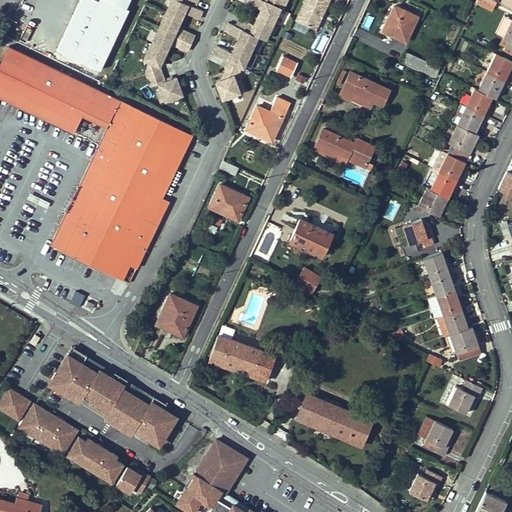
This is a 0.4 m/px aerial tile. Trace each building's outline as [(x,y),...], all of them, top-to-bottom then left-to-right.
[(171,0),(144,59),(150,62),(145,71),(148,78),(151,86),(159,83),(161,89),(156,91),(161,102),(182,94),(176,77),(164,81),(159,66),(170,43),(184,49),(192,34),(177,27),(184,12),(199,18),(202,10),(194,7),(197,0),(171,0)] [(265,39),(280,8),(282,9),(286,0),(247,0),(246,2),(261,9),(254,24),(239,18),(236,26),(228,22),(224,30),(238,37),(231,52),(217,45),(213,54),(228,60),(224,67),(225,71),(228,77),(221,79),(216,81),(222,98),(244,90),(240,79),(236,81),(233,75),(237,73),(241,66),(243,67),(257,36),(265,39)] [(328,0),(304,0),(295,20),(315,29),(328,0)] [(495,0),(494,0),(476,0),(476,2),(491,9),(495,0)] [(511,0),(502,0),(501,3),(511,8),(511,0)] [(394,6),(382,30),(405,40),(417,16),(394,6)] [(505,47),(511,50),(511,19),(503,37),(509,40),(505,47)] [(322,51),(327,35),(320,33),(315,49),(322,51)] [(505,47),(509,40),(503,37),(500,44),(505,47)] [(91,260),(124,276),(133,258),(138,246),(142,240),(144,235),(192,134),(9,45),(0,63),(0,93),(69,127),(79,107),(113,124),(82,186),(87,189),(73,218),(68,219),(57,243),(55,246),(89,263),(91,260)] [(433,76),(437,67),(405,51),(401,60),(433,76)] [(511,62),(511,61),(495,53),(486,71),(508,81),(511,72),(511,71),(508,70),(511,62)] [(282,56),(276,69),(291,76),(297,63),(282,56)] [(300,69),(293,85),(299,87),(306,71),(300,69)] [(382,105),(389,89),(350,71),(339,95),(349,100),(350,98),(371,107),(373,101),(382,105)] [(492,96),(495,97),(499,89),(503,90),(508,81),(486,71),(478,89),(492,96)] [(491,106),(487,104),(492,96),(478,89),(474,87),(465,105),(486,116),(491,106)] [(52,240),(57,243),(68,219),(73,218),(87,189),(82,186),(113,124),(79,107),(69,127),(0,93),(0,98),(73,134),(82,115),(106,127),(52,240)] [(283,117),(290,102),(276,96),(270,111),(257,105),(246,129),(255,133),(256,130),(273,138),(282,117),(283,117)] [(240,97),(235,113),(243,115),(248,100),(240,97)] [(465,105),(461,103),(452,121),(456,123),(465,105)] [(486,116),(465,105),(456,123),(474,132),(478,123),(482,125),(486,116)] [(467,151),(469,152),(478,134),(474,132),(456,123),(453,131),(449,129),(444,140),(452,143),(450,146),(446,143),(443,150),(463,159),(467,151)] [(347,158),(365,167),(374,146),(356,138),(354,142),(323,128),(314,149),(326,155),(328,150),(347,158)] [(272,140),(273,138),(256,130),(255,133),(272,140)] [(464,172),(460,170),(465,161),(463,159),(443,150),(441,149),(432,167),(434,168),(460,180),(464,172)] [(345,163),(347,158),(328,150),(326,155),(345,163)] [(234,174),(238,166),(223,160),(219,167),(234,174)] [(460,180),(434,168),(425,186),(426,186),(444,195),(447,196),(452,187),(455,189),(460,180)] [(238,220),(248,197),(220,184),(209,206),(238,220)] [(444,195),(426,186),(418,204),(439,215),(443,206),(439,204),(444,195)] [(424,228),(421,218),(403,225),(409,244),(415,242),(417,249),(434,243),(428,226),(424,228)] [(300,219),(290,240),(321,255),(331,233),(300,219)] [(429,277),(452,269),(449,260),(445,261),(442,251),(423,258),(429,277)] [(313,284),(317,275),(303,267),(298,276),(313,284)] [(451,280),(455,278),(452,269),(429,277),(436,296),(454,289),(451,280)] [(321,277),(317,275),(313,284),(298,276),(294,284),(312,293),(321,277)] [(70,301),(80,305),(85,293),(75,289),(70,301)] [(436,296),(429,298),(436,317),(437,316),(464,306),(461,296),(458,298),(454,289),(436,296)] [(182,335),(196,305),(170,293),(157,321),(173,328),(172,331),(182,335)] [(92,309),(94,304),(87,300),(85,305),(92,309)] [(464,318),(468,316),(464,306),(437,316),(443,335),(449,333),(468,327),(464,318)] [(269,325),(271,318),(261,315),(259,321),(269,325)] [(459,359),(470,355),(467,348),(477,344),(478,344),(474,334),(471,335),(468,327),(449,333),(455,352),(456,351),(459,359)] [(390,333),(402,339),(404,334),(401,329),(390,333)] [(217,333),(208,359),(266,380),(271,365),(256,359),(260,349),(217,333)] [(477,344),(467,348),(470,355),(480,352),(477,344)] [(71,346),(46,386),(78,405),(83,397),(97,372),(83,362),(87,356),(71,346)] [(260,349),(256,359),(271,365),(275,354),(260,349)] [(88,405),(106,416),(123,387),(127,380),(115,372),(112,376),(99,368),(97,372),(83,397),(90,401),(88,405)] [(482,387),(466,379),(462,388),(456,386),(447,404),(465,412),(469,404),(473,405),(482,387)] [(8,383),(0,398),(0,408),(19,419),(32,396),(8,383)] [(133,432),(149,403),(123,387),(106,416),(103,420),(130,436),(133,432)] [(297,418),(348,439),(358,414),(308,393),(297,418)] [(149,403),(133,432),(159,448),(177,417),(164,409),(167,404),(154,396),(149,403)] [(416,411),(420,403),(412,399),(408,408),(416,411)] [(348,439),(361,445),(372,420),(358,414),(348,439)] [(414,431),(426,437),(435,420),(422,414),(414,431)] [(428,447),(444,455),(451,439),(448,437),(452,428),(435,420),(426,437),(426,438),(431,440),(428,447)] [(457,428),(454,436),(464,440),(467,432),(457,428)] [(127,455),(78,429),(65,453),(113,480),(127,455)] [(177,502),(192,511),(193,511),(201,501),(208,505),(203,511),(247,511),(219,494),(243,455),(216,438),(195,474),(196,474),(188,488),(186,488),(177,502)] [(422,445),(428,447),(431,440),(426,438),(422,445)] [(115,480),(141,493),(151,472),(125,460),(115,480)] [(423,475),(417,472),(409,490),(426,499),(430,490),(434,492),(442,476),(426,468),(423,475)] [(499,511),(505,500),(485,491),(474,511),(499,511)] [(38,511),(40,504),(17,497),(15,502),(0,498),(0,511),(38,511)] [(201,501),(193,511),(203,511),(208,505),(201,501)]
